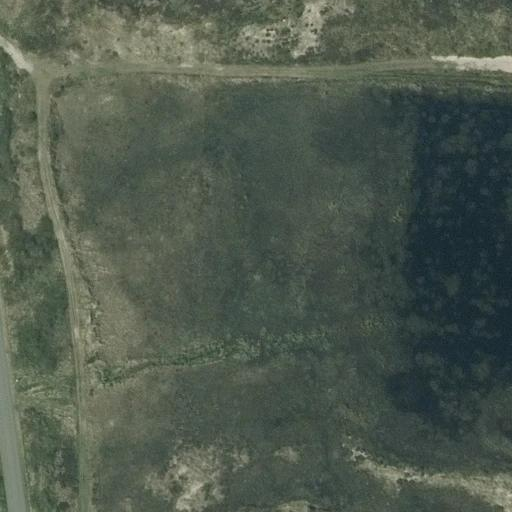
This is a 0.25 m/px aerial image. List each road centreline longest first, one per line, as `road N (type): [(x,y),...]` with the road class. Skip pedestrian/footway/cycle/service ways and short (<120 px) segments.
road 1 (track): [(0,44),(38,73),(511,81)]
road 2 (track): [(38,73),(46,196),(73,313),(82,511)]
road 3 (tertiary): [(15,511),(0,391)]
